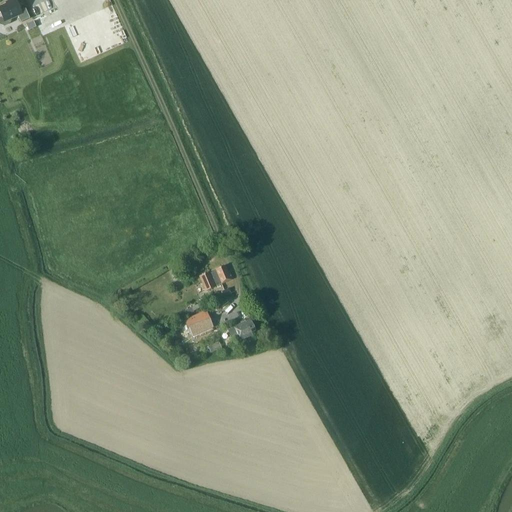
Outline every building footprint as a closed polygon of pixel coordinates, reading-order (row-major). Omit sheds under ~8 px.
[(9,3),(0,6),(0,13),(2,18),(0,18),(0,25),(3,26),(10,23),(11,20),(10,18),(17,15),(20,23),(29,19),(25,9),(21,11),(15,0),(10,0),(8,1),(9,3)] [(29,40),(40,66),(52,61),(41,35),(29,40)] [(186,272),(195,268),(193,262),(183,266),(186,272)] [(225,265),(208,273),(208,272),(199,276),(205,291),(215,287),(232,279),(229,272),(228,273),(225,265)] [(175,282),(181,279),(176,267),(170,270),(175,282)] [(220,292),(222,297),(230,294),(228,289),(220,292)] [(197,310),(195,305),(184,311),(187,316),(197,310)] [(204,312),(183,323),(189,336),(191,339),(204,333),(202,329),(211,325),(204,312)] [(144,330),(150,324),(142,315),(135,321),(144,330)] [(247,324),(246,321),(233,327),(239,341),(252,336),(251,333),(255,331),(251,322),(247,324)]
